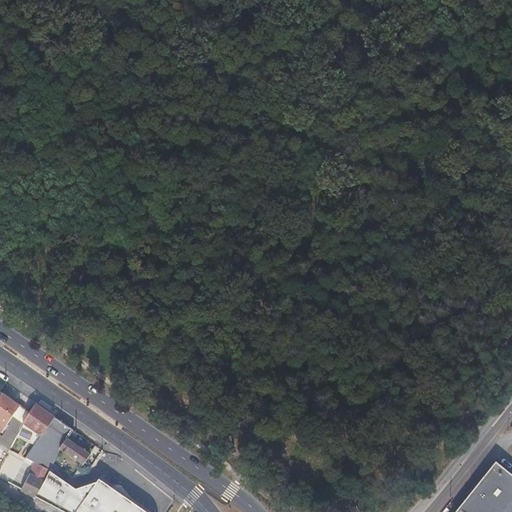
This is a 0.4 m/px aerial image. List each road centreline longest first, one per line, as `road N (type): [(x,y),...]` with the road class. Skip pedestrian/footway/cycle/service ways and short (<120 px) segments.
road 1 (secondary): [(255,511),(0,331)]
road 2 (track): [(238,479),(0,308)]
road 3 (secondary): [(0,356),(208,511)]
road 4 (secondary): [(511,403),(421,511)]
